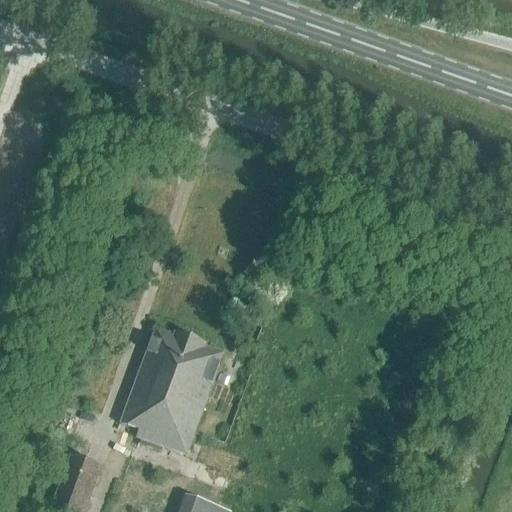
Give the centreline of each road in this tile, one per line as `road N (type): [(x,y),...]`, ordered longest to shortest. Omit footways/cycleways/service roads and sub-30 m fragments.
road 1 (unclassified): [(511,209),(0,28)]
road 2 (primary): [(511,95),(222,0)]
